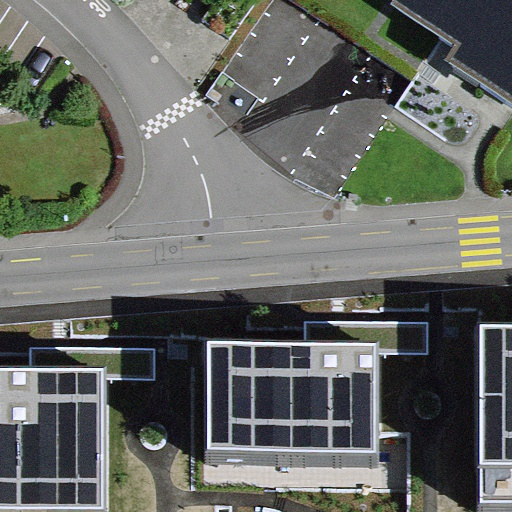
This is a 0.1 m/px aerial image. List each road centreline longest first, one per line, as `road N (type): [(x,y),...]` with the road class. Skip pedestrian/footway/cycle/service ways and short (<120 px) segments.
road 1 (residential): [(72,0),(161,97),(210,202),(217,261)]
road 2 (tertiary): [(217,261),(511,239)]
road 3 (tertiary): [(0,276),(217,261)]
